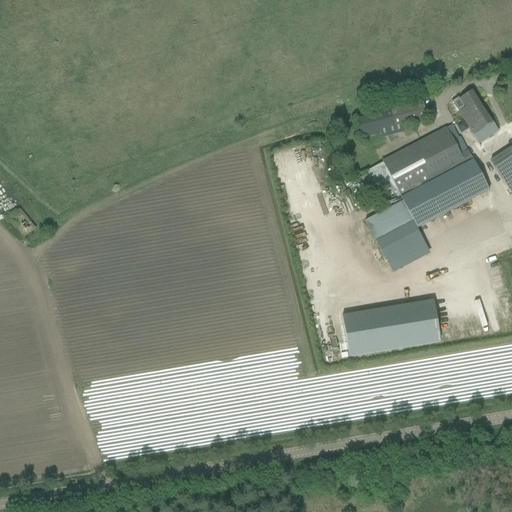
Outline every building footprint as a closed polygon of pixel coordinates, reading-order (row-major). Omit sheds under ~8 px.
[(477,142),(497,129),(472,91),(459,100),(465,109),(458,113),(477,142)] [(360,139),(402,128),(401,126),(427,119),(423,103),(355,120),(360,139)] [(412,221),(417,230),(489,192),(483,182),(467,151),(460,155),(446,128),(382,162),(382,163),(365,171),(380,200),(397,192),(400,198),(401,198),(403,202),(365,222),(375,241),(412,221)] [(511,147),(489,162),(502,180),(511,193),(509,189),(511,187),(511,147)] [(376,193),(367,176),(361,179),(370,195),(376,193)] [(9,215),(22,237),(33,230),(20,209),(9,215)] [(427,253),(411,224),(374,244),(389,273),(427,253)] [(432,301),(341,317),(348,358),(439,343),(432,301)] [(507,331),(503,321),(498,323),(492,306),(485,309),(494,335),(507,331)]
